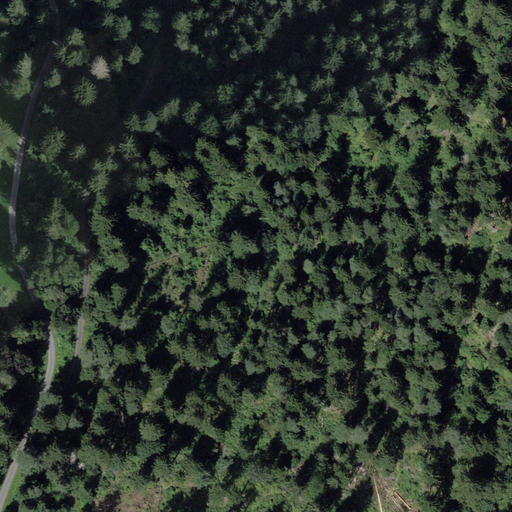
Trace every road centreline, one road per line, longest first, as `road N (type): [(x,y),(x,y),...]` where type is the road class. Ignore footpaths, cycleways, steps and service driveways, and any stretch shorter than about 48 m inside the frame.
road 1 (unclassified): [(51,0),(64,22),(23,159),(13,235),(55,347),(25,511)]
road 2 (track): [(48,392),(62,386),(76,360),(93,163),(158,65),(176,0)]
